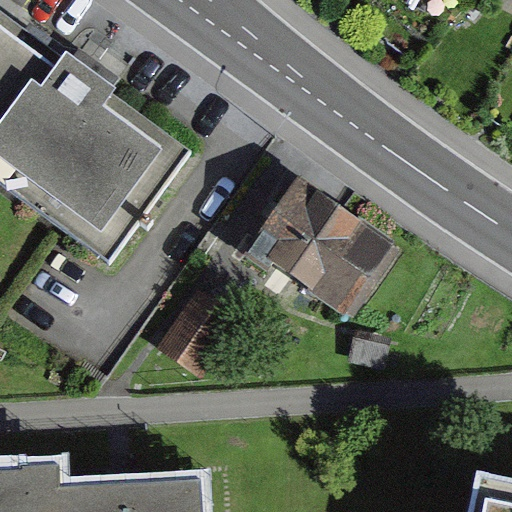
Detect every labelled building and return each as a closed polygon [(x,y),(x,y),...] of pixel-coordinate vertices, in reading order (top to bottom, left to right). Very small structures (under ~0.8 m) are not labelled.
[(197,134),(11,0),(0,0),(0,168),(112,250),(197,134)] [(403,223),(301,159),(252,237),(354,301),(403,223)] [(242,299),(200,269),(157,331),(199,361),(242,299)] [(54,454),(0,458),(0,511),(206,511),(202,476),(56,478),(54,454)] [(511,511),(511,476),(477,471),(470,511),(511,511)]
